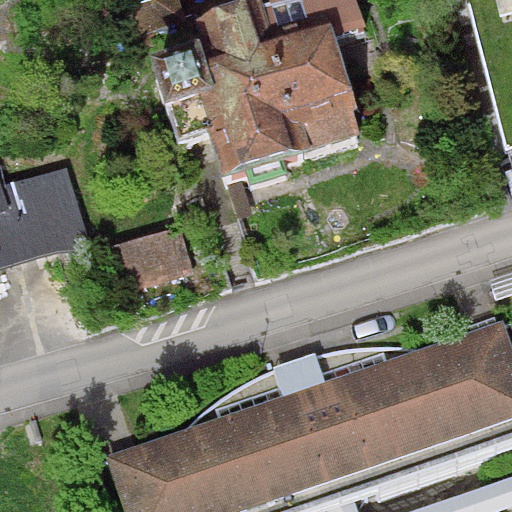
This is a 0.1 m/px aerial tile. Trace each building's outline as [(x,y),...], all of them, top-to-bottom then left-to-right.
[(186,20),(178,0),(150,0),(133,5),(130,36),(186,20)] [(195,40),(150,54),(179,143),(207,134),(221,177),(243,170),(250,189),(292,176),(287,160),(361,137),(353,111),(359,109),(334,33),(362,24),(354,0),(261,0),(198,20),(201,30),(193,33),(195,40)] [(511,0),(467,0),(507,146),(511,144),(511,0)] [(0,269),(90,243),(67,167),(4,187),(0,174),(0,269)] [(179,226),(119,244),(133,290),(193,272),(179,226)] [(511,271),(489,279),(496,300),(511,294),(511,271)] [(187,427),(100,455),(115,511),(302,511),(325,504),(352,495),(511,439),(511,323),(509,316),(419,349),(401,346),(376,346),(351,348),(316,355),(315,352),(273,366),(274,368),(249,380),(226,394),(206,409),(187,427)] [(511,475),(405,511),(357,511),(352,495),(325,504),(327,511),(486,511),(511,503),(511,475)]
